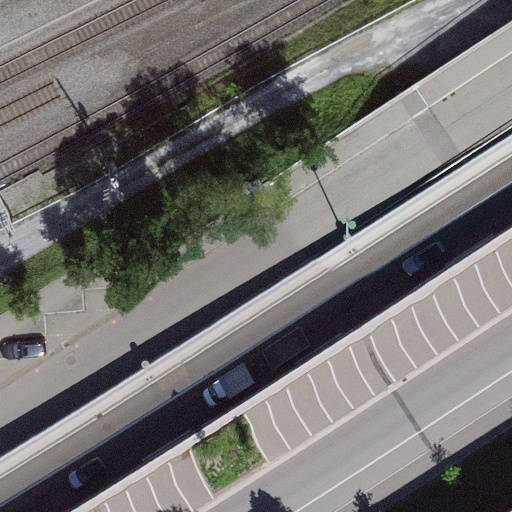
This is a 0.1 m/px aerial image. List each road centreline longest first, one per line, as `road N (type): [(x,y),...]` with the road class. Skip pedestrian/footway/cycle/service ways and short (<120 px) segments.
road 1 (residential): [(511,91),(0,417)]
road 2 (motorway): [(511,223),(51,511)]
road 3 (track): [(0,252),(329,67)]
road 4 (motorway): [(235,511),(511,340)]
road 5 (tertiary): [(258,511),(511,357)]
